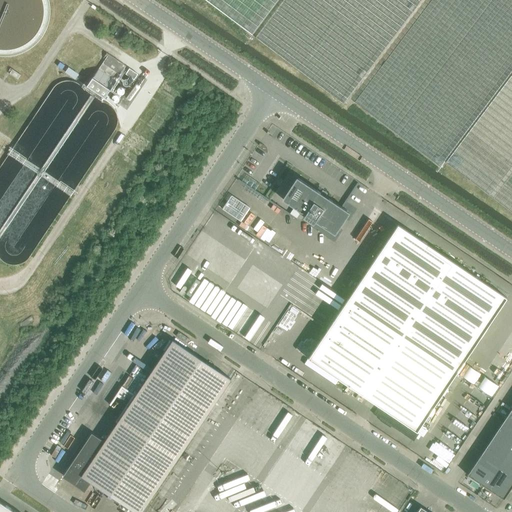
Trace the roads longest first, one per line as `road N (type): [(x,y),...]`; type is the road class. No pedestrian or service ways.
road 1 (unclassified): [(472,511),(142,289)]
road 2 (unclassified): [(511,252),(272,91)]
road 3 (unclassified): [(68,511),(17,478),(142,289)]
road 4 (unclassified): [(142,289),(272,91)]
road 5 (unclassified): [(272,91),(136,0)]
road 6 (unknown): [(445,494),(511,393)]
